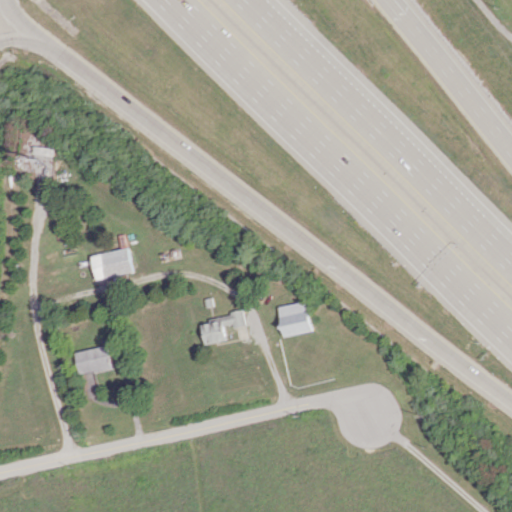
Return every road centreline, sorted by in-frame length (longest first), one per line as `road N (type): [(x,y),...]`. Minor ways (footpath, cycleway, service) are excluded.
road 1 (motorway): [(178,0),(511,329)]
road 2 (motorway): [(117,99),(471,372)]
road 3 (residential): [(371,415),(325,400),(0,471)]
road 4 (motorway): [(511,261),(247,0)]
road 5 (motorway): [(511,153),(387,0)]
road 6 (motorway): [(0,10),(117,99)]
